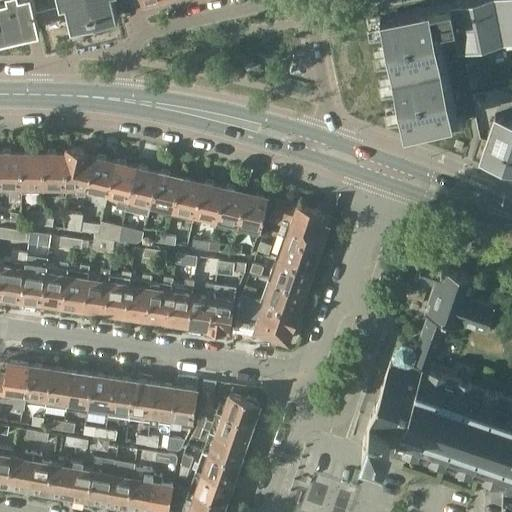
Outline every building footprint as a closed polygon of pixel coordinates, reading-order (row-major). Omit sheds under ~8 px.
[(0,0),(0,37),(25,32),(28,31),(39,28),(40,28),(37,18),(35,10),(33,0),(0,0)] [(58,0),(59,4),(66,3),(70,21),(70,25),(71,27),(73,27),(73,26),(73,24),(72,24),(71,18),(80,16),(86,15),(87,15),(87,16),(99,13),(98,12),(105,10),(114,8),(115,14),(116,17),(118,16),(117,14),(113,0),(58,0)] [(429,6),(380,16),(404,131),(453,121),(475,117),(479,138),(486,140),(480,157),(500,164),(511,168),(511,0),(457,0),(450,2),(429,6)] [(66,152),(67,153),(66,188),(66,197),(75,197),(75,195),(85,195),(86,191),(87,189),(93,155),(87,154),(88,151),(68,146),(66,152)] [(2,151),(0,151),(0,185),(9,186),(8,198),(21,199),(21,186),(21,152),(12,151),(10,149),(4,149),(2,151)] [(28,187),(44,187),(44,152),(34,152),(32,150),(26,149),(24,152),(21,152),(21,186),(28,187)] [(60,188),(66,188),(67,153),(66,152),(57,152),(55,150),(48,150),(47,152),(44,152),(44,187),(60,188)] [(86,191),(94,192),(92,201),(95,202),(94,204),(104,206),(107,195),(115,160),(107,158),(105,156),(99,154),(96,156),(93,155),(87,189),(86,191)] [(117,209),(127,212),(137,165),(127,163),(125,160),(119,159),(116,161),(115,160),(107,195),(119,197),(117,209)] [(148,217),(151,204),(159,170),(149,168),(147,166),(141,164),(138,166),(137,165),(127,212),(148,217)] [(151,204),(173,209),(181,176),(171,173),(169,170),(163,169),(160,171),(159,170),(151,204)] [(191,176),(184,174),(182,176),(181,176),(173,209),(187,213),(195,214),(203,180),(192,178),(191,176)] [(195,214),(216,219),(224,185),(214,183),(213,181),(206,179),(204,181),(203,180),(195,214)] [(224,185),(216,219),(215,224),(238,228),(239,223),(246,191),(236,188),(235,186),(228,184),(226,186),(224,185)] [(248,191),(246,191),(239,223),(238,228),(259,233),(260,228),(268,196),(265,195),(264,193),(257,191),(255,193),(248,191)] [(298,205),(277,198),(269,221),(284,226),(287,218),(290,219),(285,234),(320,246),(325,231),(323,230),(327,217),(320,215),(321,211),(299,203),(298,205)] [(29,223),(42,225),(43,217),(44,211),(31,211),(29,223)] [(21,214),(10,212),(9,220),(20,222),(21,214)] [(68,229),(80,230),(81,221),(82,214),(69,212),(68,229)] [(53,218),(43,217),(42,225),(52,227),(53,218)] [(94,233),(94,235),(114,238),(119,239),(122,223),(103,219),(101,223),(99,233),(94,233)] [(80,230),(94,233),(99,233),(101,223),(81,221),(80,230)] [(31,230),(0,225),(0,235),(30,240),(31,230)] [(144,230),(131,228),(129,241),(137,243),(142,239),(144,230)] [(31,230),(30,240),(41,242),(42,231),(31,230)] [(155,241),(166,242),(168,234),(156,232),(155,241)] [(71,247),(73,236),(61,234),(59,245),(71,247)] [(176,235),(168,234),(166,242),(175,244),(176,235)] [(285,234),(277,256),(312,268),(315,258),(318,257),(320,251),(319,248),(320,246),(285,234)] [(111,254),(112,248),(114,238),(94,235),(91,251),(111,254)] [(83,237),(73,236),(71,247),(81,248),(83,237)] [(192,247),(210,250),(211,240),(193,237),(192,247)] [(119,241),(119,239),(114,238),(112,248),(124,250),(125,242),(119,241)] [(273,243),(262,239),(259,248),(269,252),(273,243)] [(220,242),(211,240),(210,250),(219,252),(220,242)] [(232,251),(242,252),(243,243),(239,242),(234,241),(232,251)] [(134,246),(133,256),(154,259),(156,249),(134,246)] [(11,258),(0,256),(0,295),(3,296),(3,298),(11,299),(11,297),(21,299),(27,261),(27,252),(12,249),(11,258)] [(167,251),(156,249),(154,259),(165,261),(167,251)] [(197,265),(198,255),(186,254),(185,263),(197,265)] [(208,256),(198,255),(197,265),(207,266),(208,256)] [(277,256),(270,277),(305,289),(308,280),(311,278),(313,272),(312,269),(312,268),(277,256)] [(21,299),(42,302),(48,264),(48,258),(38,257),(37,262),(27,261),(21,299)] [(435,337),(441,338),(449,318),(463,323),(464,318),(494,328),(500,310),(493,308),(495,303),(469,294),(475,275),(424,257),(421,265),(419,265),(415,278),(425,282),(426,280),(435,283),(425,310),(429,311),(422,330),(436,334),(435,337)] [(42,302),(63,305),(67,282),(69,267),(70,261),(60,259),(59,265),(48,264),(42,302)] [(235,270),(244,271),(245,261),(236,261),(235,270)] [(265,265),(254,261),(251,270),(261,274),(265,265)] [(84,308),(90,269),(91,264),(80,262),(79,268),(69,267),(67,282),(63,305),(84,308)] [(84,308),(105,311),(108,288),(110,272),(111,268),(101,266),(100,271),(90,269),(84,308)] [(129,291),(131,275),(132,270),(122,269),(121,274),(110,272),(108,288),(105,311),(125,314),(129,291)] [(125,314),(146,317),(152,278),(153,273),(143,271),(142,277),(131,275),(129,291),(125,314)] [(146,317),(167,320),(170,296),(173,281),(173,276),(164,274),(163,280),(152,278),(146,317)] [(167,320),(188,323),(193,289),(194,284),(194,279),(185,277),(184,283),(173,281),(170,296),(167,320)] [(245,283),(242,292),(299,312),(299,311),(298,310),(300,301),(303,300),(306,294),(304,291),(305,289),(270,277),(263,297),(254,294),(257,287),(245,283)] [(208,329),(215,281),(207,279),(205,291),(193,289),(188,323),(208,326),(208,329)] [(237,284),(215,281),(208,329),(224,331),(225,329),(230,329),(237,284)] [(294,327),(299,312),(242,292),(239,306),(234,330),(255,333),(256,329),(264,331),(262,335),(278,340),(279,337),(287,339),(292,326),(294,327)] [(416,347),(397,340),(363,440),(381,447),(402,454),(403,450),(497,482),(491,498),(511,504),(511,396),(484,386),(485,382),(475,379),(473,383),(431,368),(441,338),(435,337),(436,334),(422,330),(416,347)] [(25,404),(26,400),(27,395),(31,363),(7,359),(5,371),(0,370),(0,371),(0,410),(5,398),(14,402),(25,404)] [(52,366),(31,363),(27,395),(26,400),(46,403),(52,366)] [(46,403),(68,406),(73,369),(52,366),(46,403)] [(88,410),(89,404),(94,372),(73,369),(68,406),(88,410)] [(89,404),(110,407),(115,375),(94,372),(89,404)] [(136,378),(115,375),(110,407),(131,410),(136,378)] [(142,417),(151,419),(157,381),(136,378),(131,410),(142,412),(142,417)] [(160,415),(172,416),(178,384),(157,381),(151,419),(160,420),(160,415)] [(172,422),(180,423),(181,418),(193,419),(198,387),(178,384),(172,416),(172,422)] [(215,390),(203,388),(200,404),(212,408),(215,390)] [(218,409),(255,422),(255,421),(253,420),(260,402),(257,401),(256,398),(249,396),(247,397),(230,392),(226,402),(221,400),(218,409)] [(218,409),(211,429),(248,442),(255,422),(218,409)] [(199,412),(197,423),(203,426),(207,414),(199,412)] [(44,415),(33,413),(31,423),(42,425),(44,415)] [(51,426),(64,428),(66,419),(53,417),(51,426)] [(75,421),(66,419),(64,428),(73,429),(75,421)] [(0,422),(0,432),(9,434),(10,424),(0,422)] [(98,434),(106,435),(107,426),(86,422),(85,432),(93,433),(93,438),(97,439),(98,434)] [(200,437),(203,426),(197,423),(192,434),(200,437)] [(27,426),(25,436),(38,438),(40,429),(27,426)] [(117,427),(107,426),(106,435),(115,437),(117,427)] [(47,430),(40,429),(38,438),(46,440),(47,430)] [(209,451),(241,462),(248,442),(211,429),(208,437),(213,439),(209,451)] [(136,440),(148,442),(149,433),(137,430),(136,440)] [(65,442),(77,445),(79,435),(66,433),(65,442)] [(159,434),(149,433),(148,442),(157,444),(159,434)] [(184,436),(168,434),(166,444),(176,446),(180,446),(184,436)] [(79,435),(77,445),(85,446),(87,436),(79,435)] [(0,484),(8,486),(14,453),(3,451),(4,445),(0,444),(0,484)] [(140,456),(157,459),(159,449),(142,447),(140,456)] [(25,455),(14,453),(8,486),(28,489),(35,451),(26,449),(25,455)] [(159,449),(157,459),(176,462),(177,452),(159,449)] [(183,450),(181,463),(189,466),(194,454),(183,450)] [(28,489),(48,493),(54,460),(42,458),(43,452),(35,451),(28,489)] [(234,482),(241,462),(209,451),(205,463),(200,461),(197,469),(234,482)] [(65,462),(54,460),(48,493),(68,496),(75,458),(66,456),(65,462)] [(68,496),(89,500),(95,468),(82,466),(84,459),(75,458),(68,496)] [(108,503),(128,507),(135,475),(122,473),(124,461),(116,460),(115,465),(108,503)] [(181,463),(179,472),(186,475),(189,466),(181,463)] [(104,470),(95,468),(89,500),(108,503),(115,465),(105,464),(104,470)] [(135,475),(128,507),(148,510),(155,473),(155,469),(147,467),(145,477),(135,475)] [(200,480),(196,491),(225,502),(227,503),(234,482),(197,469),(194,478),(200,480)] [(155,473),(148,510),(156,511),(168,511),(173,482),(162,480),(163,474),(155,473)] [(221,511),(225,502),(196,491),(178,485),(176,497),(186,501),(187,498),(193,499),(188,511),(221,511)]
